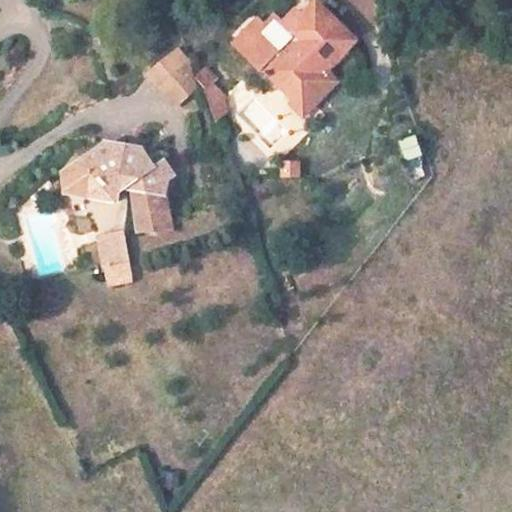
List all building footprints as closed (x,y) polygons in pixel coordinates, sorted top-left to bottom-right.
[(311,9),(303,1),(283,23),(291,32),(298,39),(279,59),(258,78),(277,96),(291,111),(308,93),(320,104),(335,88),(323,77),(353,46),(311,9)] [(249,28),(228,48),(258,78),(279,59),(249,28)] [(176,58),(149,77),(174,112),(202,91),(197,78),(195,72),(189,76),(176,58)] [(211,71),(197,78),(204,91),(213,87),(218,84),(211,71)] [(213,87),(204,91),(213,106),(222,102),(213,87)] [(291,111),(277,96),(270,103),(296,128),(320,104),(308,93),(291,111)] [(416,137),(398,142),(404,163),(422,158),(416,137)] [(109,145),(63,176),(64,206),(124,205),(123,195),(134,187),(138,205),(145,236),(177,229),(168,189),(182,180),(172,165),(166,169),(156,155),(109,145)] [(279,177),(300,179),(302,163),(281,160),(279,177)] [(130,234),(102,240),(114,289),(142,282),(130,234)]
